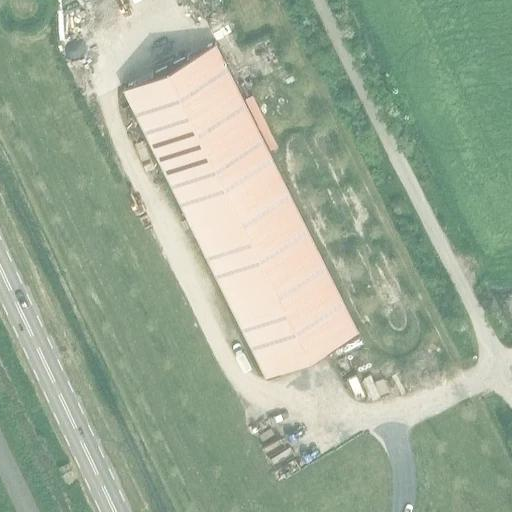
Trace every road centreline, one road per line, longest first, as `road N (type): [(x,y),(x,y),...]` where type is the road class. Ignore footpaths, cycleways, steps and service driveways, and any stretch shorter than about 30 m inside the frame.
road 1 (unclassified): [(511,388),(319,0)]
road 2 (secondary): [(116,511),(0,262)]
